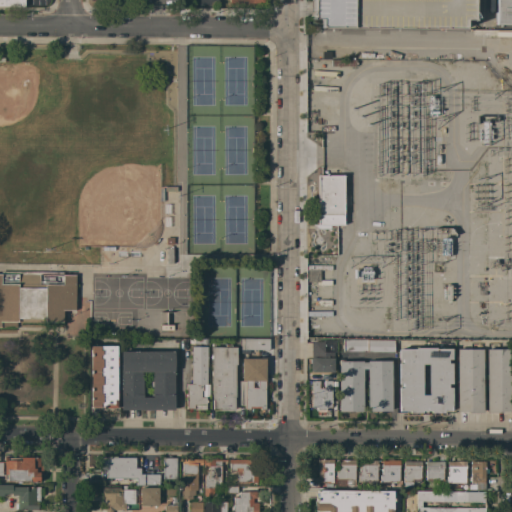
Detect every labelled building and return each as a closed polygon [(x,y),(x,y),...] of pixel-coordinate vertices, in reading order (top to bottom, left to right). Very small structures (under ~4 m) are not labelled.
[(472,0),(472,19),(464,19),(464,29),(320,27),(320,18),(311,18),(311,6),(311,0),(472,0)] [(511,0),(511,30),(496,30),(496,24),(495,24),(495,0),(511,0)] [(329,226),(329,228),(313,228),(312,213),(318,213),(317,175),(343,175),(343,225),(329,226)] [(319,270),(319,282),(307,281),(307,270),(319,270)] [(0,271),(62,272),(62,274),(75,274),(75,311),(62,311),(62,322),(16,322),(16,328),(0,327),(0,271)] [(244,339),(268,339),(268,349),(243,349),(244,339)] [(309,372),(311,339),(336,340),(335,352),(334,351),(333,372),(309,372)] [(367,352),(342,352),(343,340),(367,340),(367,352)] [(394,340),(394,352),(367,352),(367,340),(394,340)] [(236,365),(234,365),(234,397),(234,411),(219,411),(219,409),(212,409),(212,400),(211,400),(211,347),(225,347),(225,345),(230,345),(230,347),(236,347),(236,365)] [(116,408),(90,408),(90,346),(116,346),(116,408)] [(191,346),(207,347),(206,384),(202,384),(202,391),(201,391),(200,397),(205,397),(205,400),(206,400),(206,402),(205,409),(193,409),(185,409),(186,383),(190,383),(191,346)] [(430,411),(421,411),(421,413),(409,413),(409,411),(399,411),(399,406),(398,406),(398,387),(402,387),(402,384),(398,384),(398,363),(402,363),(402,359),(398,359),(398,349),(415,349),(415,347),(423,346),(423,349),(427,349),(427,346),(435,346),(435,349),(451,349),(451,359),(447,359),(447,363),(451,363),(451,384),(447,384),(447,387),(451,387),(451,406),(450,406),(451,411),(442,411),(442,413),(430,413),(430,411)] [(482,349),(482,413),(468,413),(468,411),(457,411),(457,349),(482,349)] [(511,349),(511,411),(501,411),(501,412),(486,412),(486,349),(511,349)] [(120,352),(173,351),(174,410),(121,410),(120,352)] [(245,411),(245,409),(244,409),(244,381),(241,381),(241,358),(265,358),(265,372),(264,372),(264,391),(266,391),(266,392),(266,393),(264,393),(264,409),(260,409),(260,408),(249,408),(249,409),(248,411),(247,411),(246,411),(245,411)] [(362,369),(362,411),(339,411),(338,361),(362,361),(362,362),(367,362),(367,361),(390,361),(391,411),(367,411),(367,369),(362,369)] [(331,408),(326,408),(326,410),(325,410),(325,412),(317,412),(317,410),(316,410),(316,407),(310,407),(311,381),(318,381),(318,388),(323,388),(323,381),(331,381),(331,408)] [(176,479),(172,479),(172,480),(164,480),(164,479),(162,479),(162,457),(167,458),(167,456),(172,456),(172,458),(176,458),(176,479)] [(6,481),(6,474),(4,474),(4,467),(3,467),(3,457),(43,457),(43,474),(39,474),(39,482),(6,481)] [(135,457),(135,468),(140,468),(140,471),(140,474),(159,474),(159,485),(136,485),(136,478),(105,478),(105,468),(100,468),(100,457),(135,457)] [(180,499),(181,461),(179,461),(179,459),(202,459),(202,465),(196,465),(196,474),(196,491),(194,491),(194,495),(192,495),(192,499),(180,499)] [(215,489),(215,496),(213,496),(213,501),(207,501),(207,496),(203,496),(203,467),(203,459),(226,460),(226,461),(220,461),(220,489),(215,489)] [(257,460),(257,482),(249,482),(249,486),(237,486),(237,475),(236,475),(236,471),(228,471),(229,459),(257,460)] [(325,483),(325,482),(317,482),(317,459),(333,459),(333,467),(332,467),(332,483),(325,483)] [(389,481),(389,482),(380,482),(380,475),(381,475),(381,461),(387,461),(387,460),(389,460),(389,459),(392,459),(392,460),(399,460),(399,481),(389,481)] [(354,485),(336,485),(336,472),(337,472),(337,460),(354,460),(354,485)] [(358,475),(359,460),(377,460),(377,466),(376,481),(375,481),(375,485),(367,485),(367,482),(358,482),(358,475)] [(403,487),(403,461),(421,461),(421,470),(420,470),(420,482),(412,482),(412,487),(403,487)] [(425,480),(425,469),(425,461),(438,461),(443,461),(443,480),(425,480)] [(446,483),(446,476),(447,476),(447,462),(456,462),(456,461),(465,461),(465,483),(446,483)] [(468,489),(468,484),(470,484),(470,461),(484,461),(484,469),(488,469),(488,473),(484,473),(484,489),(468,489)] [(2,496),(0,496),(0,485),(11,485),(11,487),(40,487),(40,501),(38,501),(38,510),(17,510),(17,509),(14,509),(14,503),(17,503),(17,495),(10,495),(10,493),(2,493),(2,496)] [(125,503),(125,506),(127,506),(127,509),(125,509),(125,510),(112,510),(112,511),(105,511),(105,503),(103,503),(103,498),(101,498),(101,487),(119,487),(119,490),(135,490),(135,503),(125,503)] [(158,499),(159,499),(159,502),(158,502),(158,506),(150,506),(150,507),(148,507),(148,506),(139,506),(139,488),(158,488),(158,499)] [(392,491),(392,492),(394,492),(394,502),(392,502),(392,508),(394,508),(394,511),(315,511),(315,502),(316,502),(316,501),(315,501),(315,498),(316,498),(316,490),(392,491)] [(258,499),(252,498),(252,502),(258,503),(257,511),(232,511),(233,504),(236,504),(236,497),(237,497),(237,493),(237,492),(239,492),(246,492),(246,491),(258,492),(258,499)] [(415,511),(415,491),(484,492),(484,494),(486,494),(486,500),(484,500),(484,501),(421,501),(421,508),(484,508),(484,510),(486,510),(486,511),(415,511)] [(202,511),(189,511),(189,502),(202,502),(202,511)] [(219,502),(219,503),(225,503),(225,511),(202,511),(202,502),(219,502)]
